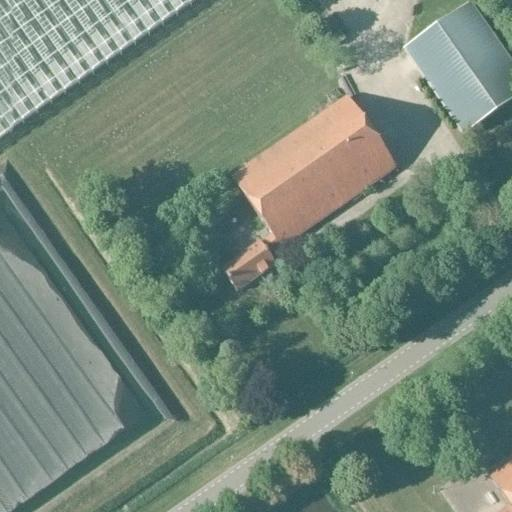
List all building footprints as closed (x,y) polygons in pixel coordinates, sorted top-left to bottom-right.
[(0,0),(0,139),(199,0),(0,0)] [(406,52),(465,136),(511,102),(511,63),(472,6),(406,52)] [(340,32),(328,40),(334,49),(346,41),(340,32)] [(271,258),(397,169),(350,100),(234,177),(272,236),(223,270),(239,294),(277,267),(271,258)] [(506,511),(511,511),(511,458),(488,474),(511,509),(506,511)]
